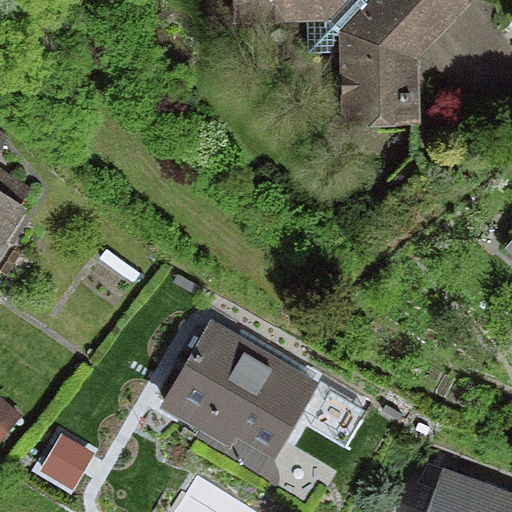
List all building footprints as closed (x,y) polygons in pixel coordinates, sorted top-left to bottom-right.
[(236,0),(237,17),(304,15),(305,53),(344,52),(346,119),(379,118),(388,104),(408,104),(407,58),(456,6),(450,0),(236,0)] [(0,229),(15,207),(13,206),(23,191),(0,176),(0,229)] [(511,236),(501,248),(511,258),(511,236)] [(309,387),(206,326),(161,403),(200,426),(206,416),(270,453),(309,387)] [(342,392),(328,412),(346,425),(360,404),(342,392)] [(511,511),(511,497),(438,469),(421,511),(511,511)]
